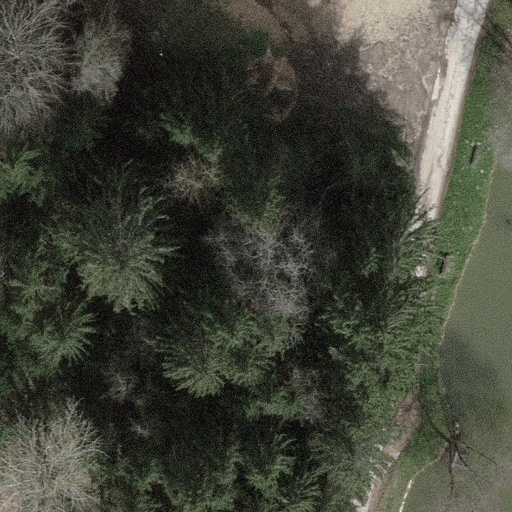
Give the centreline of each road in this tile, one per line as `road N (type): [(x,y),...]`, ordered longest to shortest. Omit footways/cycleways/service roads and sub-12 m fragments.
road 1 (unclassified): [(357,511),(388,403),(470,0)]
road 2 (track): [(314,0),(334,10),(468,4)]
